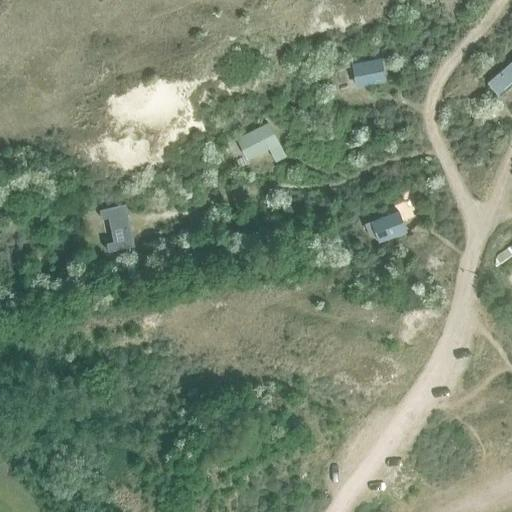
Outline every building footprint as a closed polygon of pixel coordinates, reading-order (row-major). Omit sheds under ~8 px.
[(351,64),(356,87),(385,82),(381,58),(351,64)] [(511,59),(487,82),(497,94),(511,81),(511,59)] [(236,138),(247,160),(274,146),(264,124),(236,138)] [(125,205),(99,211),(101,219),(108,217),(113,242),(106,243),(108,252),(134,246),(125,205)] [(407,232),(399,210),(370,221),(379,243),(407,232)] [(511,245),(496,258),(495,267),(511,255),(511,245)]
